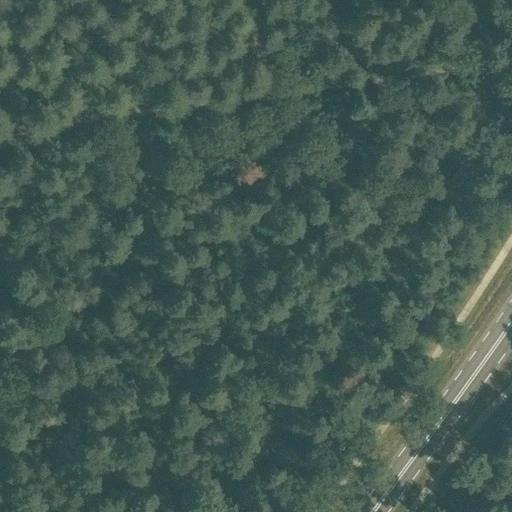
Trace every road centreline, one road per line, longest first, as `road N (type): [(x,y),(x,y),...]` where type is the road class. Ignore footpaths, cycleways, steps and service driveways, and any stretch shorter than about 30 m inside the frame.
road 1 (track): [(511,65),(267,99)]
road 2 (primary): [(371,511),(511,317)]
